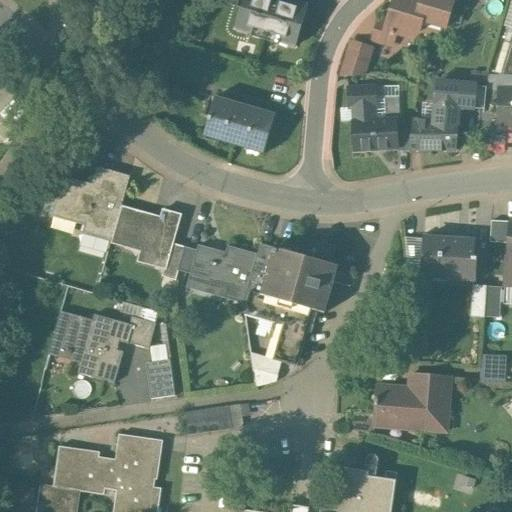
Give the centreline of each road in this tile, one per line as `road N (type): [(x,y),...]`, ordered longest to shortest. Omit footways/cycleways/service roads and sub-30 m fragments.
road 1 (residential): [(395,196),(388,233),(315,386),(17,430)]
road 2 (residential): [(0,16),(183,166),(311,202)]
road 3 (residential): [(311,202),(320,79),(337,34),(369,0)]
